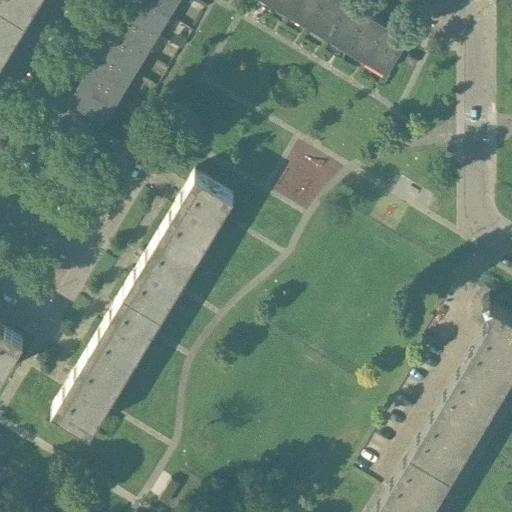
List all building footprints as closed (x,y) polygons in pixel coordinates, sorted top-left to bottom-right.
[(1,0),(0,0),(0,55),(25,14),(1,0)] [(1,0),(25,14),(33,0),(1,0)] [(132,0),(79,89),(75,86),(67,98),(103,119),(175,0),(132,0)] [(405,39),(340,0),(269,0),(386,70),(405,39)] [(179,33),(174,41),(180,45),(186,38),(179,33)] [(417,58),(409,54),(405,60),(413,65),(417,58)] [(194,166),(173,202),(158,227),(196,249),(232,189),(194,166)] [(158,227),(133,267),(122,286),(160,309),(196,249),(158,227)] [(122,286),(101,320),(87,344),(124,367),(160,309),(122,286)] [(486,327),(390,485),(373,511),(423,511),(511,365),(511,311),(496,301),(492,299),(489,292),(482,294),(486,302),(484,304),(484,305),(483,307),(483,311),(484,311),(485,313),(488,316),(489,317),(491,318),(486,327)] [(0,371),(22,334),(0,320),(0,371)] [(87,344),(62,385),(51,403),(88,426),(124,367),(87,344)]
